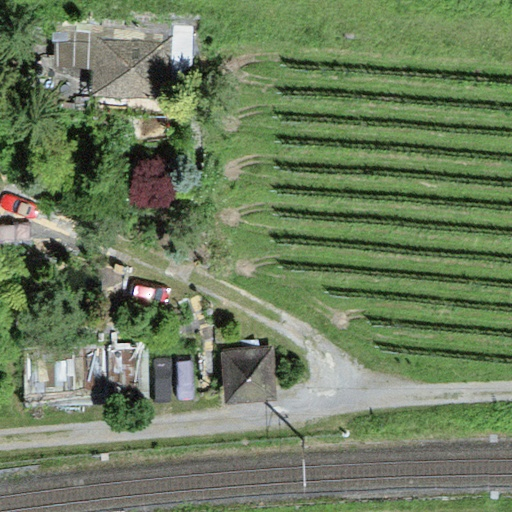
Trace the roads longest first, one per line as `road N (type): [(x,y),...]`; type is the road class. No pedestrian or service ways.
road 1 (track): [(0,441),(170,429),(342,400),(511,392)]
road 2 (track): [(342,400),(335,374),(277,320),(0,195)]
